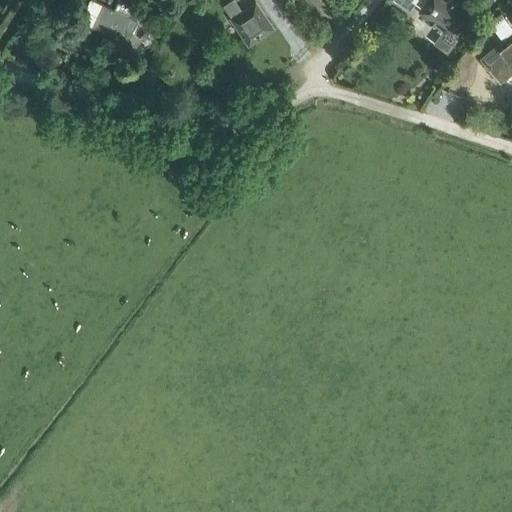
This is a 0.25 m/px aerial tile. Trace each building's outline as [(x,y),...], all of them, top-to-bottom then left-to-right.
[(94,26),(120,38),(125,27),(133,30),(137,21),(129,18),(134,7),(119,0),(114,10),(104,6),(91,0),(82,21),(94,26)] [(415,3),(411,0),(395,0),(410,11),(415,3)] [(429,0),(421,12),(430,19),(429,20),(435,27),(438,25),(454,36),(467,19),(453,9),(456,7),(449,1),(446,4),(441,0),(429,0)] [(234,1),(224,8),(249,45),(274,29),(256,2),(242,12),(234,1)] [(511,42),(503,49),(499,44),(482,58),(497,76),(511,63),(511,42)] [(114,70),(110,83),(128,89),(133,76),(114,70)]
